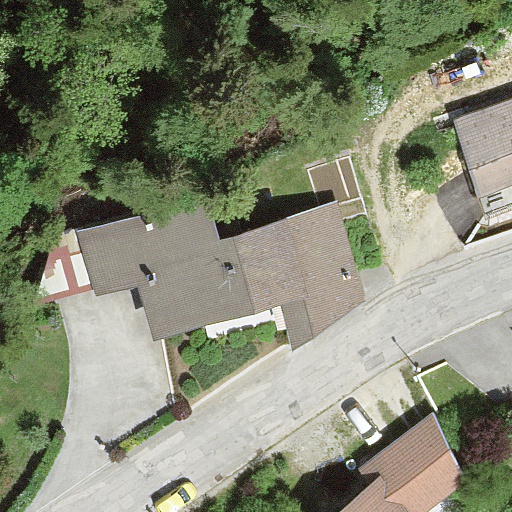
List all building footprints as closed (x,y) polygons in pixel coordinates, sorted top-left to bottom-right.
[(511,200),(511,102),(457,122),(488,209),(511,200)] [(360,293),(335,205),(240,233),(218,240),(214,224),(204,191),(85,226),(99,277),(125,270),(142,265),(145,276),(157,318),(286,282),(293,338),(296,336),(335,310),(360,293)] [(240,233),(236,218),(214,224),(218,240),(240,233)] [(99,277),(85,226),(57,234),(40,293),(99,277)] [(145,276),(142,265),(125,270),(129,281),(145,276)] [(404,511),(464,466),(435,411),(364,465),(376,481),(335,511),(404,511)]
